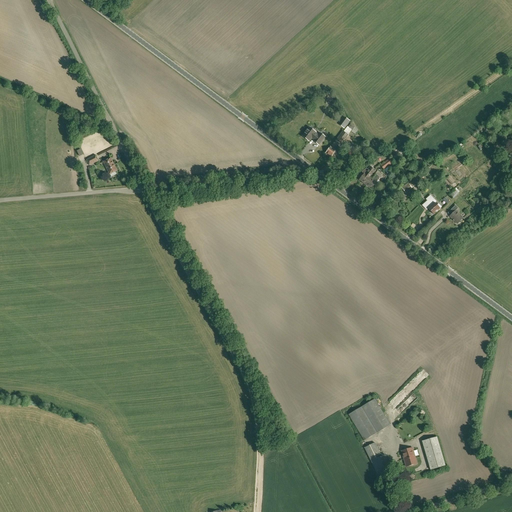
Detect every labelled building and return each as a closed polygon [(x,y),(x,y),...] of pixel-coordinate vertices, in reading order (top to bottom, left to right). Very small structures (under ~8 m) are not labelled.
[(347,127),(343,131),(337,140),(341,144),(347,135),(348,135),(354,127),(350,124),(348,127),(347,127)] [(319,136),(314,133),(315,132),(309,128),(303,136),(309,140),(311,137),(315,140),(315,141),(319,144),(324,137),(320,134),(319,136)] [(330,158),(333,154),(334,155),(340,148),(336,145),(332,149),(330,148),(325,154),(330,158)] [(96,156),(87,160),(90,165),(98,161),(96,156)] [(115,172),(117,171),(111,158),(103,162),(110,175),(111,177),(116,174),(115,172)] [(384,170),(394,162),(390,158),(381,165),(384,170)] [(364,174),(359,180),(366,185),(371,179),(370,178),(376,171),(371,167),(368,170),(367,169),(362,172),(364,174)] [(372,180),(371,179),(366,185),(371,189),(380,178),(376,175),(372,180)] [(451,175),(447,178),(451,184),(456,181),(451,175)] [(402,188),(406,193),(412,188),(416,185),(415,184),(413,181),(409,184),(408,183),(402,188)] [(454,198),(460,191),(456,188),(450,194),(454,198)] [(437,205),(435,203),(436,202),(430,195),(426,199),(427,201),(422,206),(425,209),(427,207),(428,209),(434,215),(440,209),(441,207),(438,204),(437,205)] [(451,210),(454,212),(450,216),(457,224),(459,222),(460,223),(461,223),(461,222),(462,222),(462,221),(462,220),(461,220),(463,218),(456,211),(458,208),(455,205),(451,210)] [(390,425),(375,399),(349,415),(364,441),(390,425)] [(437,436),(422,441),(431,470),(445,465),(437,436)] [(392,471),(385,455),(381,456),(375,443),(365,448),(379,478),(392,471)] [(417,464),(412,448),(401,451),(406,467),(417,464)]
